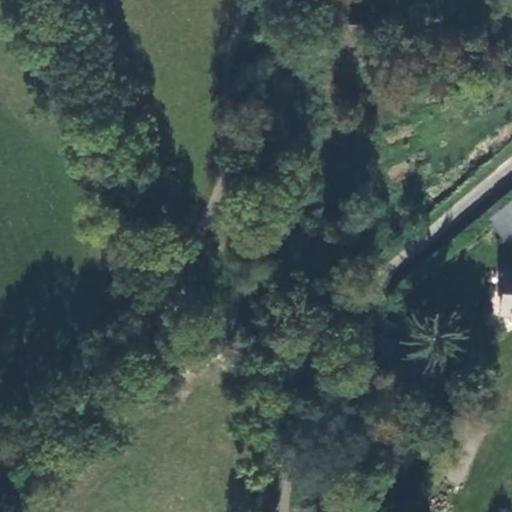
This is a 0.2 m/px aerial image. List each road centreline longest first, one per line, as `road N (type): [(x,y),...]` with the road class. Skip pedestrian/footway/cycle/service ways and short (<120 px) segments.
road 1 (residential): [(293,366),(317,329),(511,170)]
road 2 (track): [(174,313),(0,448)]
road 3 (unclassified): [(277,511),(293,366)]
